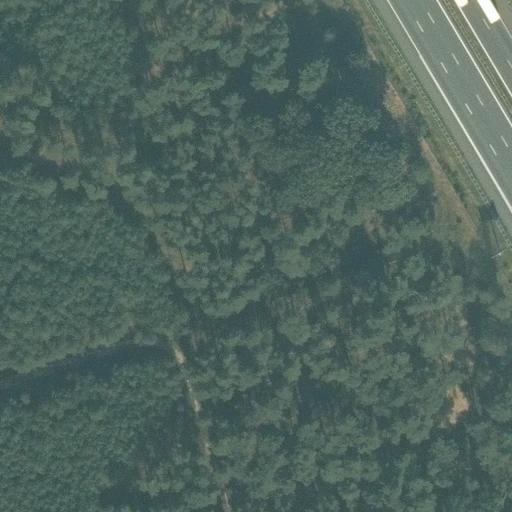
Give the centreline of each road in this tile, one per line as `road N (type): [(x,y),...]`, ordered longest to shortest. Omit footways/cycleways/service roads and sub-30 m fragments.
road 1 (track): [(227,511),(177,352),(144,341),(0,384)]
road 2 (motorway): [(409,0),(511,173)]
